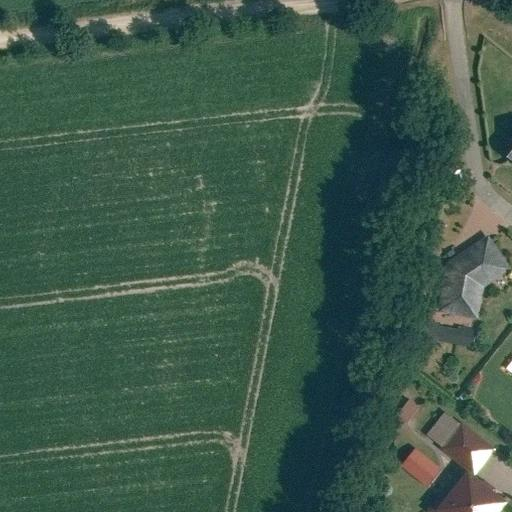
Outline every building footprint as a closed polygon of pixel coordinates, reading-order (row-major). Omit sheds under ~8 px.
[(511,134),(503,146),(511,153),(511,134)] [(476,316),(481,287),(508,269),(485,233),(444,261),(434,308),(476,316)] [(477,343),(478,328),(437,325),(436,340),(477,343)] [(462,419),(459,423),(446,412),(426,435),(439,446),(473,474),(496,447),(462,419)] [(403,466),(431,487),(446,468),(418,447),(403,466)] [(425,506),(432,511),(488,511),(500,498),(460,464),(425,506)]
